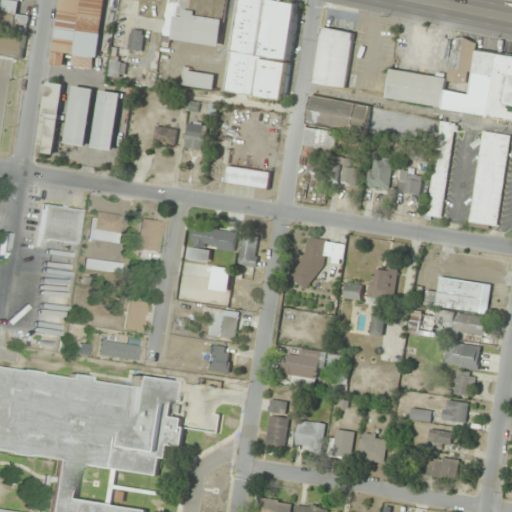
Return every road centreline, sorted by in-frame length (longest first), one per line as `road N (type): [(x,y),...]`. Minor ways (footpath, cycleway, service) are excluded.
road 1 (residential): [(511,246),(0,167)]
road 2 (residential): [(317,0),(239,511)]
road 3 (residential): [(48,0),(0,312)]
road 4 (residential): [(511,511),(246,467)]
road 5 (residential): [(188,196),(162,342)]
road 6 (residential): [(511,382),(492,511)]
